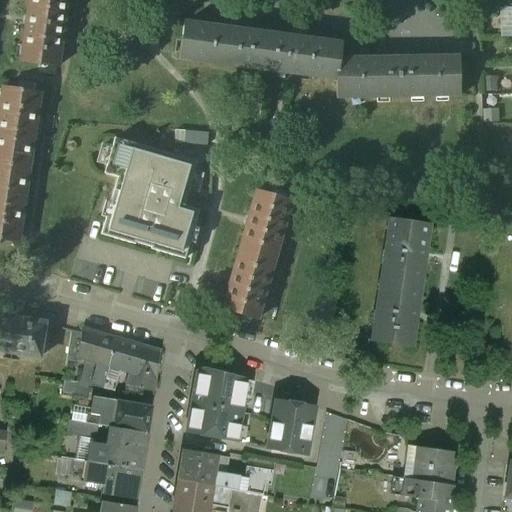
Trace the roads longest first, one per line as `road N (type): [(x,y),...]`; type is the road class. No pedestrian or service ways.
road 1 (residential): [(184,333),(313,370),(482,402)]
road 2 (residential): [(0,283),(184,333)]
road 3 (residential): [(154,511),(184,333)]
